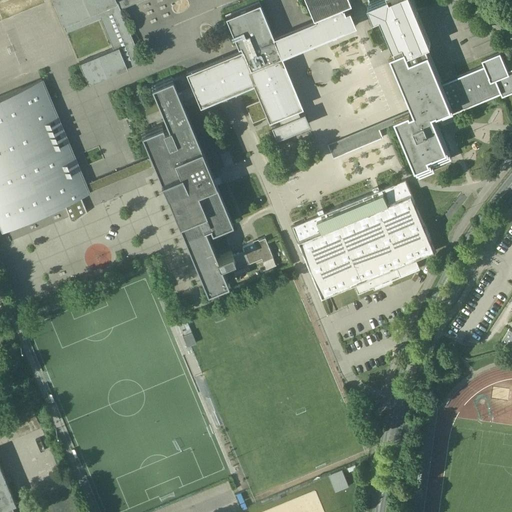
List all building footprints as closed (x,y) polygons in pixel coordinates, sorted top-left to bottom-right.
[(116,0),(52,0),(63,24),(117,1),(116,0)] [(116,0),(117,1),(120,9),(141,0),(116,0)] [(350,2),(348,0),(305,0),(313,17),(314,17),(341,6),(350,2)] [(379,0),(368,5),(375,19),(381,17),(393,47),(381,17),(395,10),(399,19),(418,11),(412,0),(379,0)] [(117,1),(63,24),(66,31),(100,17),(113,48),(118,46),(127,67),(141,61),(120,9),(117,1)] [(273,37),(259,2),(226,16),(238,46),(240,45),(242,49),(250,68),(281,56),(273,37)] [(315,19),(273,37),(281,56),(355,25),(349,11),(344,12),(343,8),(342,8),(341,6),(314,17),(315,19)] [(418,11),(399,19),(395,10),(381,17),(393,47),(394,49),(395,48),(397,52),(406,49),(408,53),(412,51),(426,45),(427,46),(431,44),(418,11)] [(427,46),(426,45),(412,51),(408,53),(406,49),(397,52),(391,55),(414,108),(416,112),(397,120),(397,121),(397,122),(420,177),(434,170),(432,166),(437,164),(451,158),(435,120),(435,118),(458,109),(459,110),(502,92),(497,79),(496,79),(492,81),(490,77),(491,77),(485,65),(458,76),(458,77),(454,79),(453,78),(447,81),(442,83),(429,52),(427,46)] [(113,48),(79,63),(88,85),(127,68),(127,67),(118,46),(113,48)] [(215,59),(187,71),(188,72),(198,98),(201,104),(229,93),(253,83),(248,69),(250,68),(242,49),(215,59)] [(501,53),(483,60),(485,65),(491,77),(490,77),(492,81),(496,79),(497,79),(509,74),(508,71),(501,53)] [(250,68),(248,69),(253,83),(260,99),(245,105),(252,122),(267,116),(269,120),(278,116),(280,121),(299,114),(299,113),(297,108),(302,106),(281,56),(250,68)] [(509,74),(497,79),(502,92),(503,96),(511,92),(511,69),(508,71),(509,74)] [(188,72),(172,79),(183,105),(198,98),(188,72)] [(172,79),(172,77),(152,85),(159,103),(145,109),(148,116),(162,110),(169,126),(163,129),(161,124),(142,132),(207,290),(227,282),(223,274),(220,265),(234,259),(233,256),(231,252),(217,258),(204,227),(210,224),(212,229),(231,221),(183,105),(172,79)] [(17,90),(0,96),(0,215),(2,220),(5,227),(64,203),(80,196),(48,118),(42,105),(51,102),(42,79),(17,90)] [(414,108),(328,144),(330,148),(379,128),(380,129),(384,127),(383,126),(384,126),(384,127),(388,125),(387,124),(388,124),(388,125),(392,124),(392,122),(393,123),(397,122),(396,121),(397,120),(416,112),(414,108)] [(458,109),(435,118),(435,120),(440,118),(443,125),(457,119),(454,112),(459,110),(458,109)] [(299,114),(280,121),(274,124),(271,125),(276,137),(309,124),(304,112),(301,113),(300,113),(299,113),(299,114)] [(379,128),(330,148),(333,157),(383,136),(380,129),(379,128)] [(149,158),(84,185),(87,193),(152,166),(149,158)] [(406,179),(293,226),(323,297),(355,284),(359,293),(420,268),(416,258),(435,250),(406,179)] [(80,196),(64,203),(71,220),(72,221),(73,221),(74,221),(75,221),(87,212),(80,196)] [(265,238),(242,247),(244,251),(249,263),(261,258),(271,254),(265,238)] [(234,259),(220,265),(223,274),(249,263),(244,251),(233,256),(234,259)] [(511,330),(509,329),(501,341),(511,347),(511,345),(511,330)] [(10,427),(0,431),(0,442),(40,426),(33,408),(7,419),(10,427)] [(7,419),(0,421),(0,431),(10,427),(7,419)] [(15,502),(0,465),(0,504),(1,508),(2,507),(2,508),(15,503),(14,502),(15,502)] [(336,490),(349,485),(343,468),(329,474),(336,490)] [(1,508),(0,504),(0,511),(22,511),(18,501),(15,502),(14,502),(15,503),(2,508),(2,507),(1,508)]
